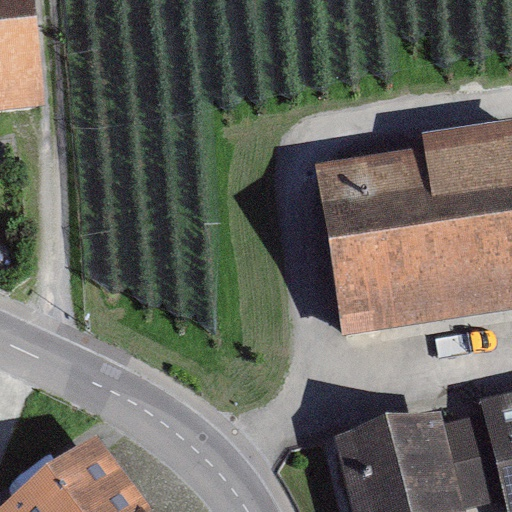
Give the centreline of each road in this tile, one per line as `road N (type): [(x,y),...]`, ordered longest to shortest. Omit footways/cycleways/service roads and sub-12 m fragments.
road 1 (track): [(511,100),(305,148),(304,251),(326,418)]
road 2 (tertiary): [(0,339),(164,425),(222,470),(245,511)]
